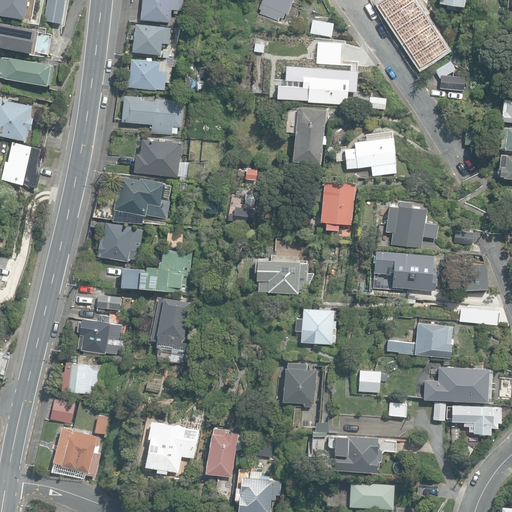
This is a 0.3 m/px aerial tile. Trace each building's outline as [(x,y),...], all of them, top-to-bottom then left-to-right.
[(0,0),(0,14),(24,19),(27,0),(0,0)] [(47,0),(44,20),(61,23),(65,0),(47,0)] [(140,19),(170,22),(171,13),(178,14),(178,10),(182,10),(182,0),(142,0),(142,7),(140,19)] [(289,15),(294,0),(261,0),(258,9),(260,9),(258,13),(264,15),(265,12),(283,19),(285,13),(289,15)] [(424,0),(374,0),(410,54),(413,52),(420,64),(448,46),(423,9),(428,6),(424,0)] [(311,32),(332,35),(333,23),(313,20),(311,32)] [(32,51),(48,53),(51,34),(35,32),(36,29),(0,22),(0,46),(31,52),(32,51)] [(133,51),(160,54),(162,43),(169,43),(171,27),(164,27),(136,23),(133,51)] [(316,62),(342,63),(343,42),(317,40),(316,62)] [(254,50),(264,51),(265,44),(255,43),(254,50)] [(5,78),(47,85),(47,84),(51,84),(54,66),(0,56),(0,76),(5,77),(5,78)] [(156,89),(164,90),(165,82),(170,83),(172,66),(177,67),(178,59),(166,58),(166,59),(160,62),(132,59),(130,69),(128,69),(127,76),(129,76),(128,87),(156,89)] [(440,87),(463,89),(464,76),(446,74),(455,69),(450,60),(435,69),(440,78),(441,77),(440,87)] [(308,102),(346,104),(348,85),(350,85),(351,74),(340,73),(340,69),(304,67),(303,85),(295,85),(294,100),(308,101),(308,102)] [(195,90),(204,91),(205,77),(194,76),(194,83),(195,84),(195,90)] [(151,131),(172,134),(173,126),(181,127),(184,100),(155,97),(155,100),(140,99),(141,97),(124,95),(122,120),(152,124),(151,131)] [(368,107),(384,108),(385,98),(369,97),(368,107)] [(501,120),(511,121),(511,99),(503,98),(501,120)] [(0,134),(26,139),(28,128),(31,129),(33,118),(30,117),(32,105),(0,99),(0,134)] [(292,161),(320,164),(322,144),(327,144),(328,135),(323,135),(326,109),(298,106),(298,108),(291,107),(287,111),(285,131),(295,132),(292,161)] [(465,143),(484,145),(486,125),(467,123),(465,143)] [(29,143),(44,146),(48,127),(33,124),(29,143)] [(511,126),(506,126),(506,127),(500,127),(499,140),(501,140),(500,147),(505,148),(505,149),(511,149),(511,126)] [(388,137),(387,132),(365,135),(366,140),(354,142),(354,147),(344,149),(347,169),(371,165),(372,175),(396,172),(395,162),(396,162),(393,136),(388,137)] [(180,180),(186,181),(188,162),(180,161),(182,143),(165,141),(165,139),(156,138),(155,140),(142,138),(140,153),(136,153),(134,171),(177,177),(177,176),(180,176),(180,180)] [(1,178),(37,187),(40,173),(36,171),(42,148),(13,141),(8,161),(6,160),(1,178)] [(511,155),(501,154),(499,166),(500,166),(499,175),(503,175),(503,177),(511,177),(511,155)] [(258,180),(259,169),(247,168),(245,178),(258,180)] [(113,221),(142,223),(144,215),(145,215),(146,214),(166,218),(170,200),(168,199),(171,185),(165,184),(165,183),(140,178),(140,180),(121,176),(114,208),(116,209),(113,221)] [(248,229),(254,184),(234,181),(232,191),(224,190),(220,225),(248,229)] [(338,182),(324,181),(320,221),(326,222),(325,229),(341,230),(341,223),(351,224),(355,183),(338,181),(338,182)] [(179,192),(187,193),(188,183),(180,182),(179,192)] [(205,211),(216,213),(219,202),(207,200),(205,211)] [(390,243),(421,247),(422,236),(436,237),(438,223),(425,222),(426,208),(411,206),(412,201),(400,200),(399,205),(397,205),(389,205),(387,231),(392,232),(390,243)] [(97,255),(128,261),(128,258),(136,259),(137,252),(139,252),(143,230),(134,228),(134,227),(107,221),(107,219),(92,216),(90,227),(105,229),(104,234),(101,234),(97,255)] [(453,242),(472,244),(474,232),(455,230),(453,242)] [(121,286),(188,292),(192,252),(163,249),(162,262),(160,262),(159,268),(147,267),(147,269),(122,267),(121,286)] [(392,286),(434,290),(436,275),(433,275),(434,256),(376,251),(376,255),(373,255),(372,261),(375,262),(374,272),(393,273),(392,286)] [(299,262),(299,256),(271,254),(271,259),(258,259),(256,280),(259,280),(258,291),(298,293),(298,291),(305,291),(307,263),(300,263),(300,262),(299,262)] [(464,264),(463,290),(488,288),(486,262),(464,264)] [(192,305),(194,295),(181,293),(179,300),(164,297),(163,301),(158,300),(150,341),(163,344),(163,342),(167,343),(166,347),(171,348),(172,344),(187,347),(189,336),(184,335),(190,304),(192,305)] [(121,296),(99,294),(97,307),(120,309),(121,296)] [(300,341),(332,344),(332,342),(334,342),(334,338),(335,338),(336,321),(333,320),(334,309),(303,307),(303,318),(296,317),(295,330),(301,331),(300,341)] [(461,320),(494,323),(495,310),(463,307),(461,320)] [(106,352),(116,354),(122,349),(124,340),(120,339),(122,323),(109,322),(110,315),(100,314),(99,320),(82,317),(82,320),(79,319),(77,330),(80,330),(77,347),(82,348),(82,349),(105,353),(106,352)] [(398,352),(450,357),(451,343),(452,326),(417,323),(415,343),(388,341),(387,350),(399,351),(398,352)] [(495,335),(511,336),(509,325),(493,324),(495,335)] [(0,377),(4,378),(10,357),(0,354),(0,377)] [(62,389),(96,393),(98,383),(105,384),(105,377),(111,378),(112,366),(92,363),(93,355),(78,354),(77,363),(67,362),(66,370),(61,373),(63,376),(62,389)] [(304,406),(311,406),(312,403),(313,403),(316,369),(307,368),(307,363),(288,361),(288,366),(286,366),(282,401),(304,403),(304,406)] [(423,398),(487,401),(487,399),(490,399),(492,370),(488,369),(488,368),(438,366),(438,379),(424,378),(423,398)] [(359,369),(358,390),(379,391),(380,370),(359,369)] [(511,403),(511,376),(493,376),(491,402),(511,403)] [(163,394),(173,396),(175,386),(165,384),(163,394)] [(54,397),(50,418),(71,422),(76,401),(54,397)] [(389,415),(406,416),(407,404),(390,402),(389,415)] [(433,418),(445,419),(445,403),(434,403),(433,418)] [(501,422),(502,407),(493,406),(452,404),(451,421),(464,421),(463,425),(469,425),(468,431),(473,431),(472,432),(490,433),(490,427),(497,427),(497,422),(501,422)] [(95,431),(106,434),(110,417),(99,414),(95,431)] [(186,425),(152,419),(148,437),(151,437),(145,465),(157,467),(157,471),(167,473),(167,469),(178,472),(182,455),(193,457),(200,424),(187,421),(186,425)] [(329,431),(329,420),(315,420),(315,426),(302,426),(302,431),(312,431),(312,434),(326,435),(326,431),(329,431)] [(85,473),(94,475),(100,453),(98,453),(100,445),(98,444),(100,436),(73,430),(73,428),(63,425),(54,461),(62,463),(61,465),(86,471),(85,473)] [(205,471),(231,475),(238,433),(228,431),(229,428),(214,426),(213,431),(212,431),(210,447),(207,447),(205,456),(208,456),(205,471)] [(333,466),(376,469),(376,465),(378,465),(379,459),(381,459),(382,448),(395,449),(396,438),(331,434),(330,452),(334,452),(333,466)] [(256,454),(274,456),(275,444),(270,443),(257,446),(256,454)] [(238,509),(262,511),(269,511),(271,498),(275,499),(276,494),(280,494),(282,481),(273,480),(273,479),(270,478),(270,476),(262,475),(262,471),(252,470),(251,476),(242,475),(241,486),(236,486),(235,498),(240,498),(238,509)] [(349,509),(392,511),(394,486),(351,483),(349,509)]
